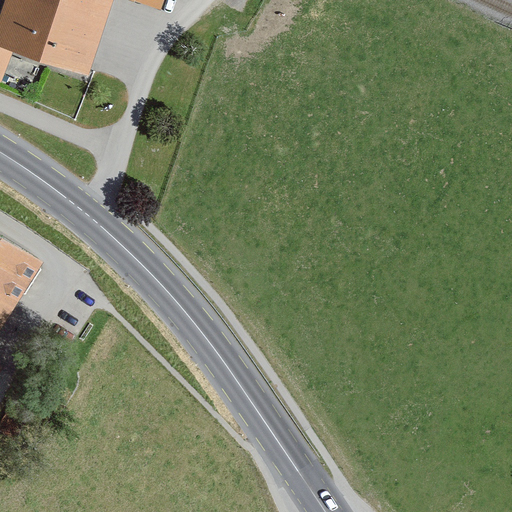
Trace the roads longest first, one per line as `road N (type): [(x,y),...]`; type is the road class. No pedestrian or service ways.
road 1 (secondary): [(324,511),(180,314),(90,227),(0,166)]
road 2 (track): [(90,227),(159,38),(201,0)]
road 3 (track): [(0,101),(118,151)]
